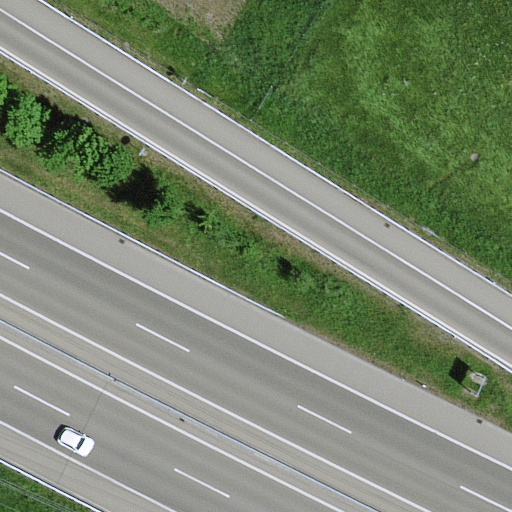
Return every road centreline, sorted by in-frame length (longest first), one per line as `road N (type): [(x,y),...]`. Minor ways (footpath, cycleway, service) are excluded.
road 1 (motorway): [(511,340),(0,19)]
road 2 (motorway): [(511,507),(0,253)]
road 3 (motorway): [(0,372),(278,511)]
